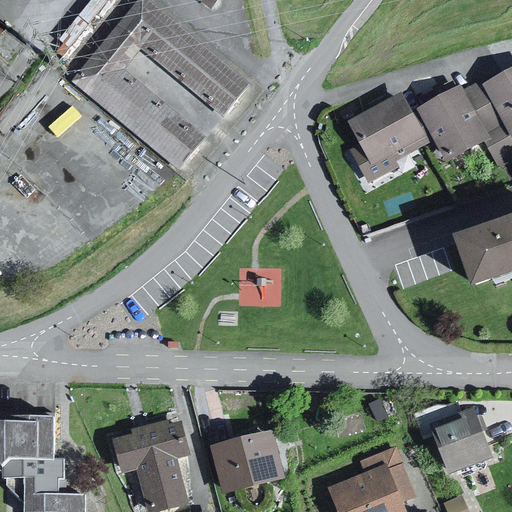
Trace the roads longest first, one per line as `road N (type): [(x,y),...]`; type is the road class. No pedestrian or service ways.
road 1 (residential): [(5,363),(439,376)]
road 2 (residential): [(284,107),(125,287),(5,363)]
road 3 (unclassified): [(439,376),(357,281),(284,107)]
road 4 (residential): [(368,0),(284,107)]
